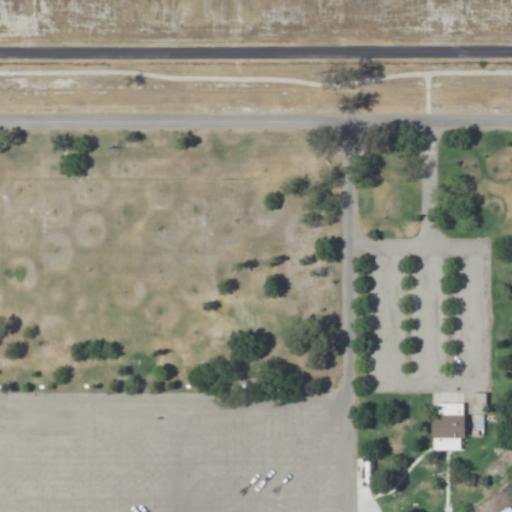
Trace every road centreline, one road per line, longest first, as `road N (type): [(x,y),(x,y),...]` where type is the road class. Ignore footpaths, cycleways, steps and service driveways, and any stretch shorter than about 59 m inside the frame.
road 1 (residential): [(511,117),(0,117)]
road 2 (residential): [(348,424),(344,118)]
